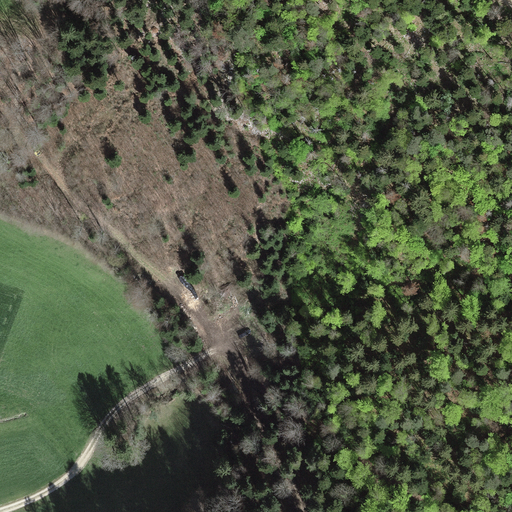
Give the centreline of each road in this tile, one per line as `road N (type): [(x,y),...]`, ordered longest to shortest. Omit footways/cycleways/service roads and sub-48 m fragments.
road 1 (track): [(0,509),(72,474),(111,413),(209,352),(229,349),(251,386)]
road 2 (track): [(222,348),(108,221),(75,202),(28,135)]
road 3 (track): [(251,386),(432,511)]
road 4 (track): [(484,511),(478,452),(511,380)]
